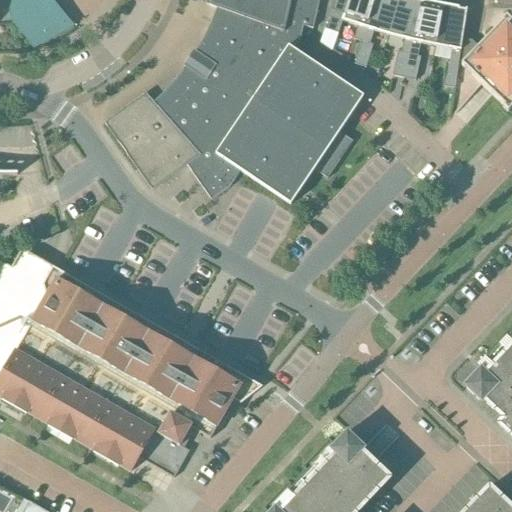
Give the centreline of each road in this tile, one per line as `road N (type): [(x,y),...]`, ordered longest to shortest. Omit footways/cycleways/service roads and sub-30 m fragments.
road 1 (residential): [(352,337),(135,208),(105,164)]
road 2 (residential): [(352,337),(511,161)]
road 3 (residential): [(204,511),(352,337)]
road 4 (residential): [(25,86),(91,64),(129,31),(147,0)]
